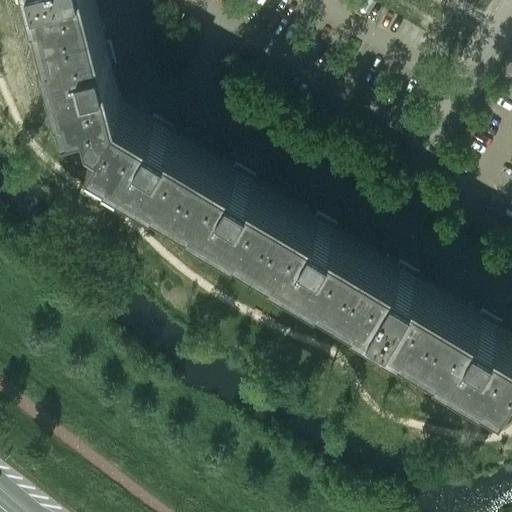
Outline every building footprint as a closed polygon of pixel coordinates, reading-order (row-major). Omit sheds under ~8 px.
[(40,0),(45,17),(97,4),(95,0),(40,0)] [(93,139),(120,97),(112,66),(116,65),(109,39),(106,40),(97,4),(45,17),(68,109),(67,109),(68,112),(72,111),(76,129),(93,139)] [(175,192),(202,145),(175,129),(177,126),(154,112),(152,115),(120,97),(93,139),(91,143),(93,144),(93,143),(175,192)] [(257,241),(284,194),(257,178),(259,175),(236,161),(234,164),(202,145),(175,192),(257,241)] [(339,289),(367,243),(339,227),(341,224),(318,210),(316,213),(284,194),(257,241),(339,289)] [(421,338),(449,292),(421,276),(423,272),(400,259),(398,262),(367,243),(339,289),(421,338)] [(449,292),(421,338),(503,387),(502,387),(504,389),(511,375),(511,329),(504,325),(506,321),(482,308),(480,311),(449,292)]
